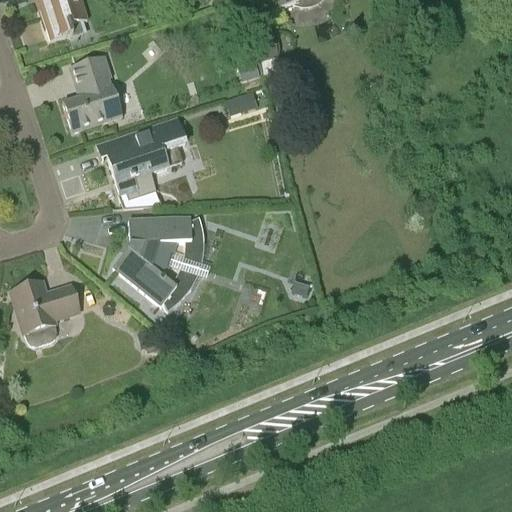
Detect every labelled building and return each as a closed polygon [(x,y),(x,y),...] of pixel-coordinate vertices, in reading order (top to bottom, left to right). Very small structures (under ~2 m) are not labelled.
[(49,45),(71,38),(68,30),(86,24),(78,0),(39,0),(43,12),(39,13),(49,45)] [(306,9),(309,8),(313,7),(317,4),(319,1),(324,0),(272,0),(276,13),(296,8),(300,9),(306,9)] [(251,36),(262,79),(280,75),(270,31),(251,36)] [(71,138),(121,122),(111,91),(110,92),(107,83),(110,83),(103,60),(68,72),(68,74),(75,72),(84,100),(61,107),(71,138)] [(408,62),(398,71),(407,81),(417,72),(408,62)] [(258,79),(254,63),(236,67),(241,84),(258,79)] [(130,90),(116,94),(122,118),(137,114),(130,90)] [(238,99),(243,115),(257,110),(252,94),(238,99)] [(409,115),(414,133),(431,128),(425,110),(409,115)] [(131,154),(106,162),(115,190),(114,190),(122,213),(141,212),(161,210),(155,193),(149,178),(152,177),(167,172),(162,156),(183,149),(176,125),(153,133),(127,141),(131,154)] [(189,226),(189,222),(127,225),(128,249),(127,253),(112,272),(160,311),(162,308),(166,316),(171,312),(176,308),(181,304),(185,299),(189,294),(190,293),(193,287),(196,281),(197,277),(199,273),(200,269),(201,262),(202,256),(202,249),(202,242),(201,236),(199,229),(198,222),(189,226)] [(290,295),(305,301),(308,290),(294,285),(290,295)] [(52,324),(77,316),(70,291),(44,299),(40,286),(10,296),(23,339),(24,338),(25,344),(27,348),(30,350),(35,350),(52,345),(55,342),(56,339),(56,337),(54,329),(53,329),(52,324)] [(156,350),(152,334),(136,338),(140,354),(156,350)]
